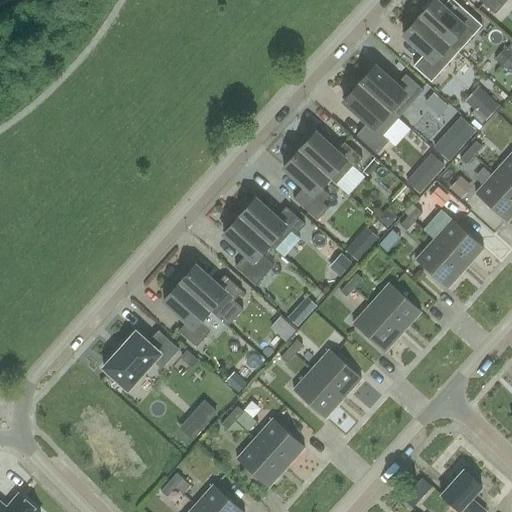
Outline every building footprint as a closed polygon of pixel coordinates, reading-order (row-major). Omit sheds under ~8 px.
[(436,0),(419,18),(458,53),(467,42),(482,26),(464,10),(456,19),(443,7),(436,0)] [(479,0),(495,14),(507,0),(479,0)] [(411,22),(403,31),(406,33),(404,36),(424,54),(414,66),(431,82),(449,63),(458,53),(419,18),(414,24),(411,22)] [(511,41),(498,56),(511,69),(511,41)] [(398,120),(424,91),(406,75),(397,85),(376,66),(359,85),(398,120)] [(398,120),(359,85),(354,90),(352,88),(343,97),(346,100),(344,102),(367,123),(357,135),(377,154),(389,141),(383,136),(398,120)] [(482,125),(500,106),(479,87),(465,102),(473,109),(469,113),(482,125)] [(337,185),(362,158),(344,142),(336,152),(315,133),(299,151),(329,177),(337,185)] [(482,147),(476,142),(468,151),(474,156),(482,147)] [(299,151),(283,168),(303,187),(294,197),(317,219),(329,206),(322,200),(328,193),(321,186),(329,177),(299,151)] [(460,159),(466,165),(474,156),(468,151),(460,159)] [(511,153),(494,174),(511,190),(511,153)] [(511,190),(494,174),(475,194),(507,222),(511,216),(511,190)] [(460,197),(469,186),(461,178),(451,189),(460,197)] [(239,217),(269,244),(275,250),(291,232),(295,236),(305,225),(285,207),(276,218),(255,199),(239,217)] [(409,217),(415,222),(423,213),(417,208),(409,217)] [(388,228),(396,219),(388,211),(379,219),(388,228)] [(239,217),(223,235),(245,255),(235,266),(256,285),(274,265),(260,253),(269,244),(239,217)] [(400,226),(407,231),(415,222),(409,217),(400,226)] [(452,220),(434,240),(466,268),(484,248),(452,220)] [(359,262),(379,238),(367,227),(346,251),(359,262)] [(394,246),(387,239),(380,246),(388,253),(394,246)] [(434,240),(416,260),(448,289),(466,268),(434,240)] [(329,268),(340,278),(353,263),(341,253),(329,268)] [(190,273),(180,284),(209,311),(226,293),(234,301),(243,292),(225,276),(217,285),(196,266),(190,273)] [(349,283),(355,288),(363,279),(357,274),(349,283)] [(349,283),(341,292),(347,297),(355,288),(349,283)] [(390,283),(371,303),(403,332),(421,312),(390,283)] [(197,347),(212,331),(201,321),(209,311),(180,284),(164,302),(187,322),(179,331),(197,347)] [(298,328),(318,306),(307,296),(287,318),(298,328)] [(371,303),(353,324),(385,352),(403,332),(371,303)] [(136,332),(104,368),(128,389),(153,361),(162,369),(179,350),(159,331),(148,343),(136,332)] [(289,349),(295,355),(303,346),(297,340),(289,349)] [(281,358),(287,364),(295,355),(289,349),(281,358)] [(330,349),(312,370),(344,398),(362,378),(330,349)] [(198,361),(188,352),(183,358),(192,367),(198,361)] [(312,370),(294,390),(325,418),(344,398),(312,370)] [(238,392),(246,384),(238,376),(230,384),(238,392)] [(136,418),(114,399),(105,409),(84,390),(63,414),(94,443),(107,428),(118,438),(136,418)] [(217,413),(205,402),(197,411),(209,422),(217,413)] [(230,416),(236,421),(244,412),(238,407),(230,416)] [(222,425),(228,430),(236,421),(230,416),(222,425)] [(273,419),(254,439),(286,468),(304,447),(273,419)] [(254,439),(236,459),(268,488),(286,468),(254,439)] [(157,476),(139,460),(115,486),(133,502),(157,476)] [(464,511),(485,511),(486,511),(471,498),(482,486),(464,470),(442,496),(460,511),(461,510),(464,511)] [(169,483),(175,488),(183,479),(177,474),(169,483)] [(161,492),(167,497),(175,488),(169,483),(161,492)] [(243,511),(213,485),(195,505),(202,511),(243,511)] [(0,502),(0,511),(39,511),(19,495),(7,509),(0,502)]
